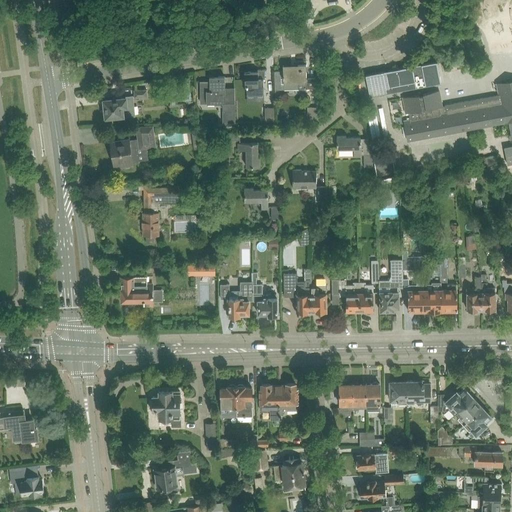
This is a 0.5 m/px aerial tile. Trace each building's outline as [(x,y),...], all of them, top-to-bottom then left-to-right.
[(313,11),(314,0),(307,0),(306,10),(313,11)] [(440,69),(438,61),(366,75),(367,77),(370,97),(443,83),(440,69)] [(275,70),(274,70),(275,94),(276,94),(276,90),(284,89),(284,90),(285,90),(285,89),(306,88),(306,65),(298,65),(298,66),(284,66),(284,65),(283,65),(283,71),(275,71),(275,70)] [(263,79),(265,79),(265,70),(267,70),(258,70),(258,71),(244,72),(245,80),(246,80),(247,95),(264,94),(263,79)] [(210,82),(200,82),(200,83),(200,94),(210,94),(210,101),(223,100),(223,93),(225,93),(225,90),(224,77),(218,77),(210,77),(210,79),(210,82)] [(507,164),(511,163),(511,80),(496,84),(498,91),(500,91),(500,94),(499,94),(499,95),(445,104),(445,106),(442,106),(439,90),(423,93),(423,95),(419,96),(419,94),(403,97),(406,113),(408,112),(409,119),(405,120),(409,139),(508,121),(511,140),(511,145),(504,147),(507,164)] [(134,90),(135,97),(147,95),(146,88),(134,90)] [(134,115),(132,97),(126,98),(120,99),(120,98),(112,99),(104,100),(105,111),(104,112),(105,115),(106,116),(106,118),(134,115)] [(235,123),(235,111),(235,101),(227,101),(227,103),(224,103),(224,123),(235,123)] [(389,106),(380,107),(384,139),(392,138),(389,106)] [(265,107),(265,113),(265,123),(275,123),(275,107),(265,107)] [(318,107),(308,107),(308,122),(318,121),(318,107)] [(122,140),(111,142),(115,166),(130,163),(136,162),(140,161),(138,150),(139,149),(157,146),(153,126),(137,126),(138,137),(129,139),(129,137),(122,138),(122,140)] [(226,141),(241,140),(240,133),(226,133),(226,141)] [(361,156),(361,147),(361,137),(347,138),(347,136),(337,136),(337,149),(354,149),(354,156),(361,156)] [(247,167),(251,167),(261,167),(260,158),(258,158),(258,143),(239,144),(239,151),(247,151),(247,167)] [(391,152),(373,155),(377,176),(395,172),(391,152)] [(371,154),(364,154),(364,167),(373,167),(371,154)] [(317,188),(317,181),(317,171),(302,171),(302,170),(293,170),(293,180),(293,189),(317,188)] [(159,242),(159,212),(159,195),(182,195),(182,185),(145,185),(145,212),(143,212),(144,235),(146,235),(146,242),(159,242)] [(390,198),(390,185),(381,187),(381,198),(390,198)] [(269,209),(269,200),(269,190),(254,190),(254,188),(245,189),(245,202),(262,202),(262,210),(269,209)] [(310,243),(310,225),(302,231),(302,234),(301,235),(301,244),(310,243)] [(423,249),(432,248),(431,226),(423,226),(423,249)] [(477,250),(474,235),(465,237),(467,251),(477,250)] [(403,259),(403,271),(423,271),(423,258),(408,258),(408,252),(403,252),(403,259)] [(403,287),(403,280),(403,271),(403,262),(403,259),(391,259),(391,275),(389,280),(379,280),(379,283),(379,292),(381,292),(381,310),(394,310),(394,309),(399,309),(398,287),(403,287)] [(216,264),(188,265),(188,275),(216,275),(216,264)] [(268,294),(263,295),(262,284),(256,284),(256,277),(258,277),(258,272),(253,272),(253,281),(253,290),(253,291),(253,300),(258,300),(258,314),(269,313),(269,315),(270,315),(272,317),(275,317),(277,315),(278,315),(277,295),(276,295),(276,294),(268,294)] [(312,311),(311,284),(311,280),(298,281),(298,273),(284,273),(285,296),(297,296),(298,311),(300,311),(302,313),(305,312),(307,311),(312,311)] [(496,309),(496,288),(487,288),(487,274),(481,274),(481,276),(482,282),(482,309),(487,309),(489,310),(492,310),(493,309),(496,309)] [(153,285),(147,285),(147,276),(121,276),(122,302),(144,301),(144,302),(153,302),(153,285)] [(482,282),(481,276),(476,276),(476,288),(468,288),(468,309),(470,309),(472,310),(474,310),(476,309),(482,309),(482,282)] [(323,279),(321,278),(319,279),(318,280),(317,282),(317,284),(311,284),(312,311),(318,311),(319,312),(323,312),(325,311),(327,311),(326,283),(325,281),(324,279),(323,279)] [(508,279),(502,279),(502,286),(504,286),(504,293),(506,292),(506,298),(508,298),(509,310),(511,309),(511,281),(508,282),(508,279)] [(229,284),(220,284),(221,299),(229,299),(229,301),(227,301),(227,313),(230,313),(230,316),(231,316),(233,318),(237,318),(238,316),(240,316),(240,314),(249,314),(249,300),(253,300),(253,291),(253,290),(253,281),(241,281),(241,290),(229,290),(229,284)] [(360,310),(359,282),(354,282),(354,284),(346,284),(340,284),(340,294),(340,296),(346,296),(347,311),(349,310),(350,312),(353,311),(354,310),(360,310)] [(374,310),(373,284),(365,284),(365,282),(359,282),(360,310),(366,310),(367,311),(370,311),(371,310),(374,310)] [(424,309),(424,290),(424,282),(417,282),(417,284),(409,284),(409,295),(409,310),(411,310),(412,310),(415,310),(416,310),(424,309)] [(441,290),(442,290),(442,284),(442,282),(432,282),(432,284),(426,284),(426,290),(424,290),(424,309),(442,309),(441,290)] [(448,290),(442,290),(441,290),(442,309),(450,309),(451,310),(454,310),(455,309),(457,309),(457,284),(448,284),(448,290)] [(422,381),(406,382),(407,404),(415,404),(415,400),(431,400),(431,384),(422,384),(422,381)] [(353,404),(353,384),(347,384),(345,382),(343,382),(342,384),(339,384),(340,404),(353,404)] [(367,408),(367,404),(366,384),(360,384),(359,382),(356,383),(355,384),(353,384),(353,404),(354,404),(354,409),(367,408)] [(380,410),(380,384),(378,384),(377,382),(374,382),(373,384),(366,384),(367,404),(367,408),(367,410),(380,410)] [(407,404),(406,382),(390,382),(390,400),(399,400),(399,404),(407,404)] [(279,416),(279,385),(271,385),(271,383),(262,384),(262,389),(260,389),(260,399),(261,410),(270,410),(270,419),(279,419),(279,416)] [(287,385),(279,385),(279,416),(281,416),(281,414),(284,414),(283,408),(287,408),(287,409),(298,409),(298,388),(296,388),(296,383),(287,383),(287,385)] [(228,388),(221,388),(221,399),(221,406),(221,410),(222,417),(237,416),(237,412),(236,386),(235,386),(234,384),(231,384),(229,386),(228,386),(228,388)] [(238,386),(236,386),(237,412),(237,416),(252,416),(252,398),(252,387),(245,387),(245,386),(244,386),(242,384),(239,384),(238,386)] [(445,394),(438,394),(438,406),(438,411),(439,411),(447,411),(452,417),(454,415),(456,413),(473,398),(464,388),(458,394),(456,393),(447,402),(446,402),(445,402),(445,394)] [(149,407),(153,407),(153,411),(159,411),(159,418),(172,418),(172,425),(180,425),(180,391),(159,391),(159,396),(152,396),(153,399),(149,399),(149,407)] [(473,398),(456,413),(460,416),(457,419),(463,425),(482,408),(476,402),(477,401),(473,398)] [(439,422),(439,411),(438,411),(438,406),(431,406),(431,422),(439,422)] [(490,417),(482,408),(463,425),(469,431),(471,429),(472,430),(469,434),(472,437),(485,424),(484,423),(490,417)] [(0,412),(0,428),(14,427),(15,437),(24,436),(24,439),(38,437),(37,428),(34,428),(33,419),(25,420),(24,410),(0,412)] [(217,422),(205,423),(207,448),(208,448),(208,450),(216,449),(216,448),(218,448),(217,422)] [(438,437),(441,437),(442,437),(452,437),(451,436),(452,435),(451,433),(450,435),(442,426),(438,430),(438,437)] [(258,447),(258,439),(257,434),(254,434),(254,439),(250,440),(250,447),(258,447)] [(268,439),(258,439),(258,447),(268,447),(268,439)] [(390,453),(403,453),(403,445),(390,446),(390,453)] [(426,455),(451,455),(451,446),(426,446),(426,455)] [(474,446),(459,446),(459,457),(476,457),(476,464),(485,464),(485,470),(495,470),(495,464),(502,465),(502,452),(474,451),(474,446)] [(245,448),(218,448),(218,458),(220,457),(223,456),(227,455),(230,455),(235,455),(239,455),(240,455),(245,455),(245,448)] [(253,450),(256,471),(268,469),(265,448),(253,450)] [(160,467),(155,468),(158,488),(167,487),(168,491),(177,489),(177,485),(175,467),(183,466),(184,473),(197,471),(196,464),(193,464),(191,450),(186,451),(178,452),(179,460),(167,461),(167,463),(160,464),(160,467)] [(387,452),(357,455),(358,462),(357,463),(357,465),(358,465),(359,468),(366,467),(366,469),(376,468),(377,471),(376,472),(388,471),(387,459),(388,459),(387,452)] [(285,464),(282,464),(274,466),(276,479),(284,478),(285,486),(287,485),(287,486),(288,488),(292,487),(294,485),(294,484),(305,483),(303,470),(304,470),(304,469),(303,469),(302,462),(299,462),(299,458),(288,460),(285,461),(285,464)] [(44,491),(43,478),(40,479),(28,477),(27,469),(10,471),(11,483),(15,482),(16,494),(22,493),(23,494),(29,493),(30,494),(41,493),(41,492),(44,491)] [(386,495),(386,489),(390,488),(390,484),(404,483),(403,473),(385,474),(385,480),(376,481),(376,480),(374,480),(368,481),(368,483),(360,483),(362,498),(369,497),(369,498),(371,498),(373,499),(375,499),(377,497),(386,496),(386,504),(390,504),(394,503),(394,502),(393,494),(386,495)] [(465,485),(465,491),(468,492),(468,494),(472,494),(501,495),(501,483),(489,482),(489,477),(474,476),(473,483),(479,483),(479,489),(474,489),(474,486),(465,485)] [(242,490),(246,494),(248,495),(249,494),(253,490),(253,489),(253,488),(253,487),(247,482),(245,481),(244,482),(242,483),(240,486),(239,487),(240,488),(242,490)] [(428,498),(439,498),(439,490),(428,490),(428,498)] [(472,494),(472,497),(474,499),(478,499),(478,509),(500,510),(501,495),(472,494)] [(145,511),(159,510),(159,500),(144,501),(145,511)] [(210,503),(201,504),(201,511),(202,511),(211,511),(210,503)]
